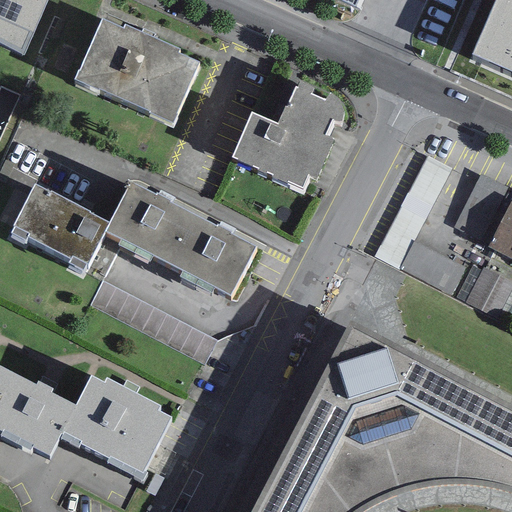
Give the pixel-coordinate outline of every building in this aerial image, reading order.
[(50,0),(0,0),(0,47),(25,61),(50,0)] [(511,0),(496,0),(471,60),(511,76),(511,0)] [(173,124),(199,63),(177,53),(179,50),(125,25),(123,29),(102,19),(75,80),(173,124)] [(314,88),(301,81),(299,88),(295,87),(276,124),(251,112),(232,157),(301,190),(307,177),(316,180),(333,140),(326,136),(333,122),(340,126),(343,111),(337,100),(329,93),(324,100),(311,95),(314,88)] [(420,251),(452,172),(424,161),(382,267),(458,297),(468,270),(420,251)] [(457,233),(485,248),(511,195),(484,181),(457,233)] [(130,182),(111,220),(110,223),(105,232),(231,298),(255,248),(130,182)] [(110,223),(35,185),(10,233),(25,242),(28,236),(71,261),(69,265),(85,274),(105,232),(110,223)] [(511,258),(511,203),(490,247),(511,258)] [(471,306),(506,321),(511,307),(511,285),(484,274),(471,306)] [(217,340),(103,281),(89,306),(204,365),(217,340)] [(511,407),(355,323),(256,511),(368,511),(371,510),(391,500),(410,494),(429,490),(444,487),(464,487),(487,487),(503,489),(511,491),(511,407)] [(0,431),(2,432),(0,436),(31,452),(33,448),(50,457),(63,432),(77,406),(51,392),(53,389),(38,380),(35,385),(0,366),(0,431)] [(91,376),(77,406),(63,432),(143,473),(171,419),(158,411),(160,407),(107,379),(104,384),(91,376)]
